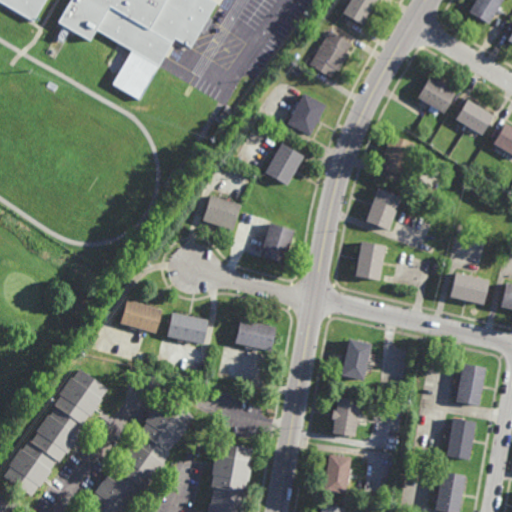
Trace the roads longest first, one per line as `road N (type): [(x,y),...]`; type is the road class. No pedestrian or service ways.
road 1 (residential): [(429,0),(378,84),(339,177),(279,511)]
road 2 (residential): [(315,300),(511,343)]
road 3 (residential): [(191,272),(315,300)]
road 4 (residential): [(511,393),(492,511)]
